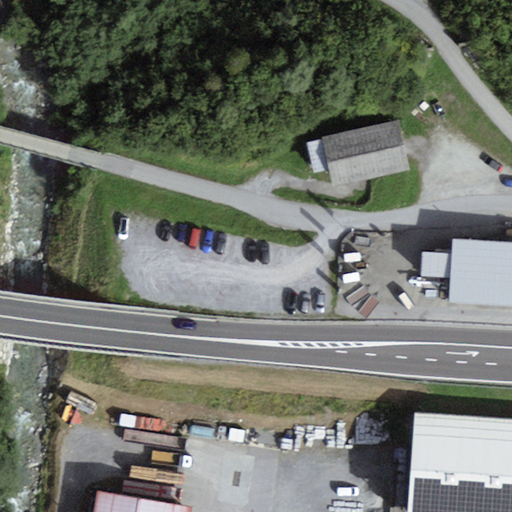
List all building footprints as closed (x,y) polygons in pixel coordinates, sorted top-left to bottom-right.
[(391,130),(317,145),(325,186),(399,171),(391,130)] [(511,247),(443,244),(439,305),(511,308),(511,247)] [(442,256),(409,254),(407,283),(440,285),(442,256)] [(511,511),(511,420),(416,413),(408,511),(511,511)] [(180,511),(181,510),(91,497),(88,511),(180,511)]
